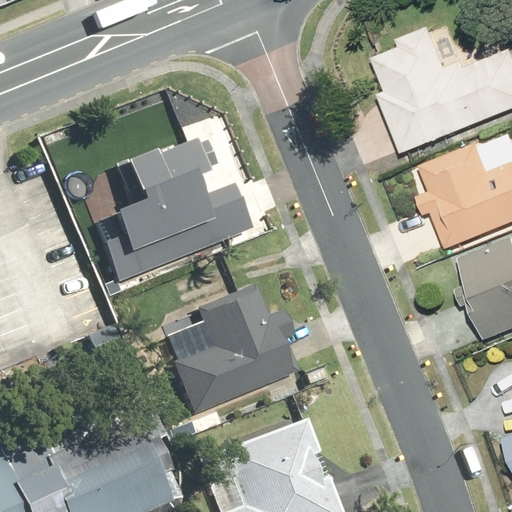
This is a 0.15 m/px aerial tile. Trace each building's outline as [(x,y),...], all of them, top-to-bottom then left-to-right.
[(384,98),(408,157),(511,113),(511,52),(470,69),(468,63),(452,70),(434,28),(402,41),(405,48),(378,59),(393,94),(384,98)] [(437,213),(452,249),(511,223),(511,164),(493,172),(481,142),(423,166),(434,193),(424,197),(431,215),(437,213)] [(139,232),(100,247),(115,284),(250,231),(232,187),(206,197),(198,177),(203,175),(191,145),(173,152),(172,149),(154,156),(152,152),(121,164),(137,205),(129,208),(139,232)] [(511,238),(464,259),(475,286),(463,291),(470,306),(478,303),(494,342),(511,334),(511,238)] [(267,317),(254,286),(189,312),(225,402),(290,376),(278,345),(292,339),(281,311),(267,317)] [(0,511),(163,511),(169,510),(122,398),(0,449),(0,511)] [(305,421),(195,463),(213,511),(340,511),(326,475),(317,479),(309,458),(318,455),(305,421)]
